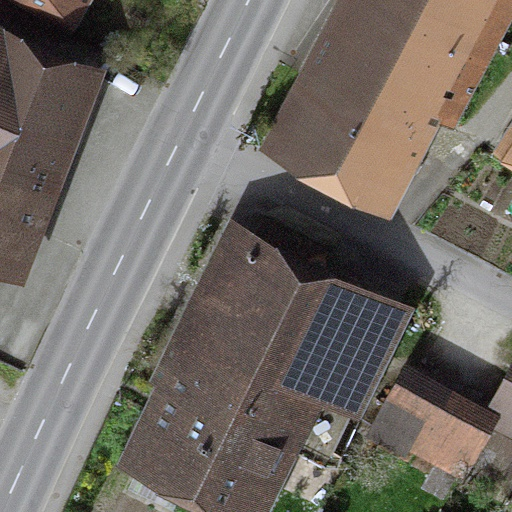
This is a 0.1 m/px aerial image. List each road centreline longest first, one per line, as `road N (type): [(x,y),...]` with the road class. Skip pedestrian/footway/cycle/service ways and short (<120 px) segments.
road 1 (primary): [(1,511),(181,136)]
road 2 (residential): [(511,304),(181,136)]
road 3 (primary): [(181,136),(250,0)]
